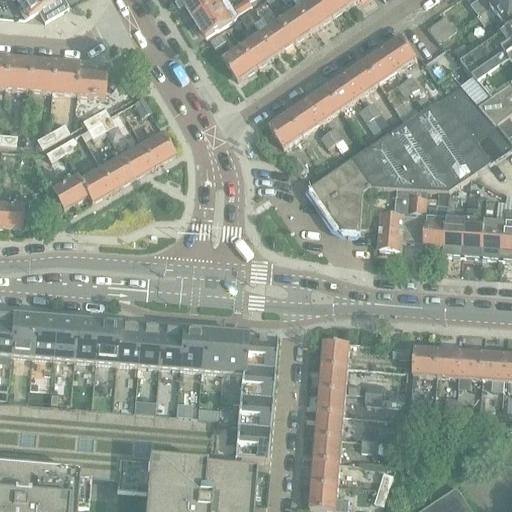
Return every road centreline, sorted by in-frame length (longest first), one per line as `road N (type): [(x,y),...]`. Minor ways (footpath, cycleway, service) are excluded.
road 1 (residential): [(206,142),(422,0)]
road 2 (residential): [(277,511),(295,310)]
road 3 (tertiary): [(195,273),(62,263),(0,268)]
road 4 (tertiary): [(0,284),(194,296)]
road 5 (tertiary): [(206,142),(132,17)]
road 6 (tertiary): [(437,309),(296,283)]
road 7 (tertiary): [(295,310),(437,309)]
road 8 (residential): [(0,43),(74,44),(132,17)]
